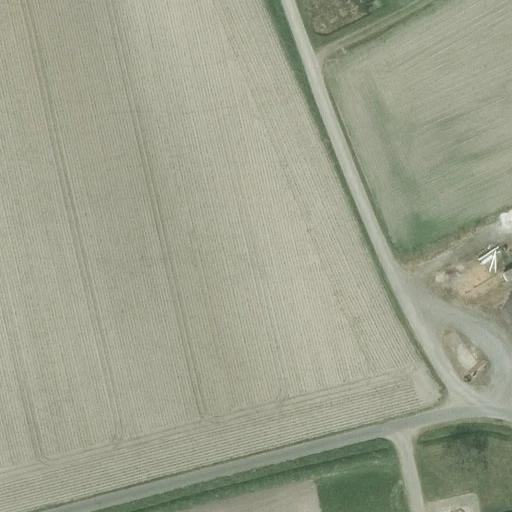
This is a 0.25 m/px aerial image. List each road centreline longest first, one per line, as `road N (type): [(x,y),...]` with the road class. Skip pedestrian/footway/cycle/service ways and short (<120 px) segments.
road 1 (track): [(284,0),(414,335),(458,415)]
road 2 (unclassified): [(82,511),(458,415),(511,421)]
road 3 (track): [(309,62),(426,0)]
